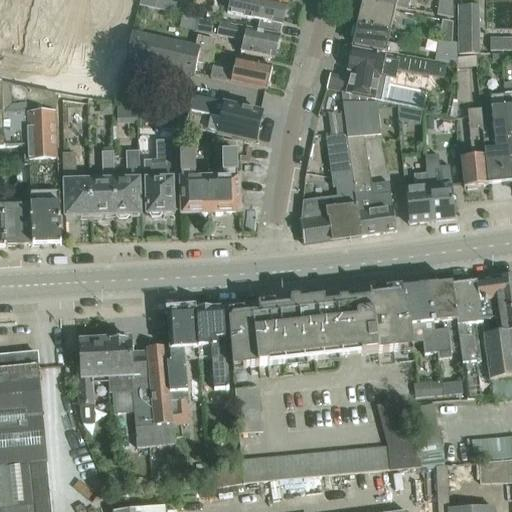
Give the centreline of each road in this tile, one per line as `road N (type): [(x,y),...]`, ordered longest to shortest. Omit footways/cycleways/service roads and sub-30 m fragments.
road 1 (residential): [(278,272),(0,288)]
road 2 (residential): [(278,272),(275,228),(288,136),(325,0)]
road 3 (residential): [(511,244),(278,272)]
